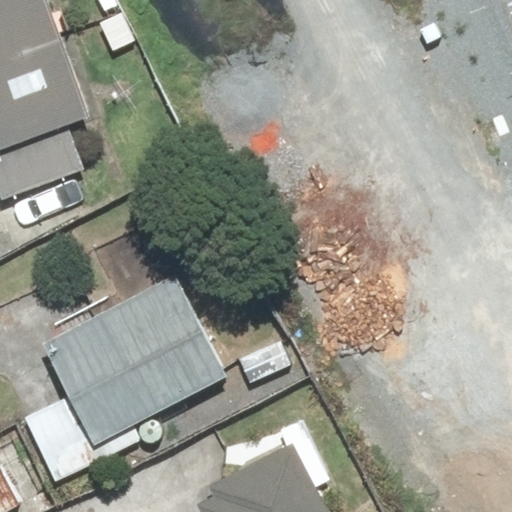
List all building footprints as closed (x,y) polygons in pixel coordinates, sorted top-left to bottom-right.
[(94,116),(53,0),(0,0),(0,193),(0,194),(90,162),(76,123),(94,116)] [(232,369),(181,269),(56,332),(86,393),(30,421),(61,483),(146,440),(135,418),(232,369)] [(301,373),(283,331),(242,349),(261,391),(301,373)] [(338,511),(325,486),(336,480),(299,414),(254,438),(266,460),(218,487),(224,498),(205,509),(206,511),(338,511)] [(0,511),(1,511),(26,499),(0,451),(0,511)]
